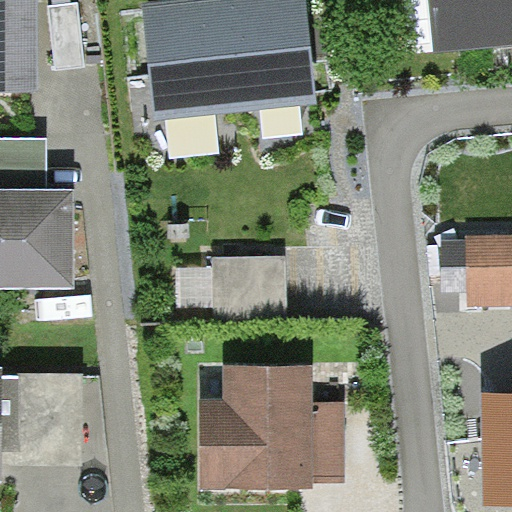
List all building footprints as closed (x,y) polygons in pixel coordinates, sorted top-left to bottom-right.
[(0,0),(0,94),(38,95),(38,0),(0,0)] [(316,110),(305,0),(282,0),(264,2),(144,14),(156,126),(316,110)] [(511,0),(430,0),(436,57),(511,49),(511,0)] [(78,5),(49,9),(56,72),(85,68),(78,5)] [(48,143),(0,141),(0,195),(47,197),(48,143)] [(0,295),(75,295),(75,196),(47,197),(0,195),(0,295)] [(511,238),(466,240),(468,309),(511,307),(511,238)] [(286,323),(284,260),(214,261),(216,324),(286,323)] [(313,371),(223,371),(223,405),(201,405),(201,493),(226,493),(226,497),(301,498),(301,493),(313,493),(313,487),(314,406),(313,371)] [(21,467),(21,378),(3,378),(3,447),(3,467),(21,467)] [(83,378),(21,378),(21,467),(82,467),(83,378)] [(511,402),(483,403),(486,511),(511,510),(511,402)] [(347,406),(314,406),(313,487),(346,488),(347,406)]
